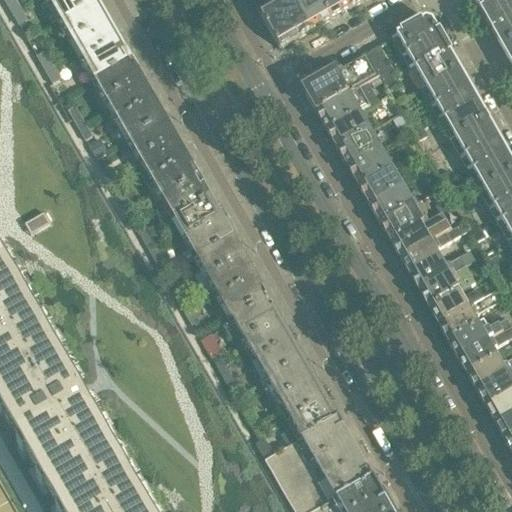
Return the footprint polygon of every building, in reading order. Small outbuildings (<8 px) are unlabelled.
[(3,0),(19,27),(27,22),(13,0),(3,0)] [(46,0),(60,24),(96,3),(94,2),(96,0),(95,0),(46,0)] [(330,22),(317,0),(288,0),(290,2),(261,18),(280,51),(330,22)] [(317,0),(330,22),(368,0),(317,0)] [(511,0),(474,0),(474,1),(484,18),(511,2),(511,0)] [(511,2),(484,18),(502,51),(511,45),(511,2)] [(60,24),(78,55),(112,35),(101,15),(103,13),(98,5),(95,5),(96,3),(60,24)] [(396,39),(425,91),(459,72),(432,25),(426,23),(396,39)] [(78,55),(94,84),(130,62),(128,62),(130,59),(126,52),(122,52),(112,35),(78,55)] [(511,45),(502,51),(511,67),(511,45)] [(366,57),(379,79),(384,87),(394,81),(390,73),(391,73),(378,50),(366,57)] [(37,58),(53,86),(61,81),(45,53),(37,58)] [(303,93),(316,116),(349,97),(368,86),(379,79),(366,57),(303,93)] [(94,84),(111,113),(146,93),(135,75),(137,72),(133,65),(130,65),(130,63),(130,62),(94,84)] [(425,91),(455,142),(488,123),(459,72),(425,91)] [(384,87),(384,88),(387,94),(398,88),(394,81),(384,87)] [(359,115),(379,104),(368,86),(349,97),(316,116),(327,134),(359,115)] [(111,113),(128,143),(164,122),(162,121),(164,119),(160,111),(157,112),(146,93),(111,113)] [(390,98),(382,103),(379,104),(390,122),(400,116),(395,107),(390,98)] [(70,115),(73,122),(80,118),(77,111),(70,115)] [(403,123),(410,135),(412,137),(422,131),(418,123),(415,125),(407,113),(400,117),(403,123)] [(327,134),(338,152),(370,134),(359,115),(327,134)] [(80,118),(73,122),(78,129),(84,125),(80,118)] [(128,143),(146,174),(181,154),(169,134),(171,131),(167,124),(164,124),(164,122),(128,143)] [(455,142),(484,194),(511,177),(511,164),(488,123),(455,142)] [(80,134),(85,143),(93,139),(87,130),(80,134)] [(426,138),(422,131),(412,137),(416,144),(426,138)] [(338,152),(348,171),(381,152),(370,134),(338,152)] [(412,137),(410,135),(404,139),(410,150),(417,146),(416,144),(412,137)] [(348,171),(359,190),(391,171),(381,152),(348,171)] [(146,174),(162,202),(198,181),(196,181),(198,178),(194,171),(190,171),(181,154),(146,174)] [(413,159),(424,177),(432,172),(421,154),(413,159)] [(107,181),(113,192),(121,188),(114,177),(110,170),(103,174),(107,181)] [(359,190),(369,208),(402,189),(391,171),(359,190)] [(437,180),(438,182),(441,188),(452,182),(447,174),(437,180)] [(511,177),(484,194),(511,242),(511,177)] [(162,202),(179,232),(214,212),(203,193),(205,190),(200,183),(197,183),(198,181),(162,202)] [(441,188),(438,182),(429,186),(435,195),(443,191),(441,188)] [(456,189),(452,182),(441,188),(443,191),(445,195),(456,189)] [(121,188),(113,192),(123,209),(130,204),(121,188)] [(369,208),(380,227),(413,208),(402,189),(369,208)] [(435,208),(440,217),(453,209),(448,201),(435,208)] [(380,227),(391,245),(423,226),(420,220),(427,216),(420,204),(413,208),(380,227)] [(179,232),(195,262),(232,240),(230,239),(232,237),(228,230),(224,230),(214,212),(179,232)] [(391,245),(400,261),(462,225),(460,221),(447,228),(445,224),(433,231),(428,223),(423,226),(391,245)] [(400,261),(409,277),(439,261),(435,253),(467,235),(465,231),(462,225),(400,261)] [(467,235),(470,239),(481,233),(476,225),(465,231),(467,235)] [(137,233),(157,268),(165,263),(145,229),(137,233)] [(481,233),(470,239),(473,246),(485,240),(481,233)] [(195,262),(212,291),(248,271),(237,252),(239,249),(235,242),(232,243),(232,241),(232,240),(195,262)] [(150,511),(0,252),(0,412),(10,430),(17,443),(18,443),(19,445),(20,444),(24,441),(29,450),(30,452),(26,454),(24,455),(26,457),(27,457),(31,465),(31,466),(32,468),(32,467),(33,468),(37,476),(38,478),(40,478),(39,477),(44,475),(49,484),(49,485),(45,488),(44,488),(45,491),(46,490),(47,493),(48,496),(49,495),(51,499),(50,500),(52,502),(55,506),(54,506),(55,509),(56,508),(58,511),(57,511),(60,511),(64,510),(64,511),(150,511)] [(484,263),(499,290),(510,283),(495,258),(496,257),(494,253),(483,259),(485,263),(484,263)] [(409,277),(419,295),(473,263),(469,255),(460,261),(459,260),(444,270),(439,261),(409,277)] [(419,295),(429,311),(458,294),(454,287),(470,278),(469,278),(478,273),(473,263),(419,295)] [(212,291),(230,323),(269,301),(262,289),(258,289),(248,271),(212,291)] [(499,290),(503,297),(511,291),(511,286),(510,283),(499,290)] [(178,288),(171,292),(190,327),(198,323),(178,288)] [(429,311),(438,328),(490,298),(486,290),(479,294),(463,303),(458,294),(429,311)] [(438,328),(448,344),(477,328),(473,320),(499,306),(494,296),(491,299),(490,298),(438,328)] [(234,324),(251,354),(285,335),(274,316),(275,313),(269,301),(230,323),(232,326),(234,324)] [(448,344),(458,361),(511,330),(506,322),(483,336),(478,328),(477,328),(448,344)] [(458,361),(467,377),(496,360),(492,353),(511,341),(511,332),(511,330),(458,361)] [(251,354),(268,382),(303,363),(302,363),(300,363),(302,360),(298,352),(295,353),(285,335),(251,354)] [(208,354),(229,389),(236,385),(215,350),(208,354)] [(467,377),(477,394),(511,373),(511,362),(501,368),(496,360),(467,377)] [(268,382),(285,413),(318,394),(308,375),(309,372),(305,365),(302,365),(303,363),(268,382)] [(511,373),(477,394),(486,410),(511,394),(511,387),(511,385),(511,384),(511,373)] [(285,413),(302,443),(338,423),(332,412),(329,412),(318,394),(285,413)] [(511,394),(486,410),(495,427),(511,417),(511,394)] [(244,415),(264,450),(271,446),(251,411),(244,415)] [(511,417),(495,427),(505,443),(511,438),(511,417)] [(265,464),(292,511),(321,511),(373,484),(338,423),(302,443),(265,464)] [(270,450),(260,456),(265,464),(275,458),(270,450)] [(389,511),(373,484),(321,511),(389,511)]
